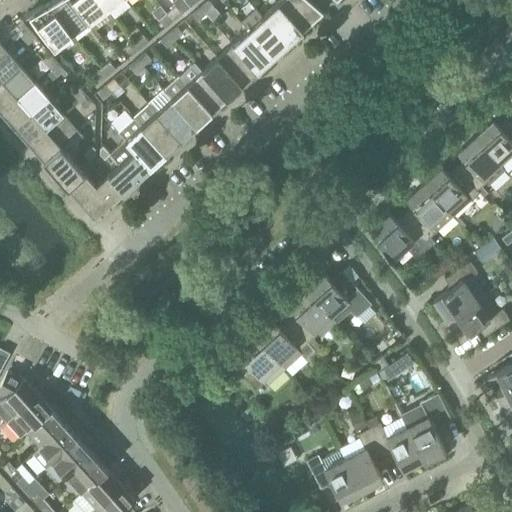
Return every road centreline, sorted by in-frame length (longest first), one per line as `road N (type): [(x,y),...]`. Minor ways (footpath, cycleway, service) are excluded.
road 1 (residential): [(134,392),(511,46)]
road 2 (residential): [(45,330),(408,0)]
road 3 (residential): [(487,455),(396,308)]
road 4 (residential): [(179,511),(124,429),(124,402),(134,392)]
road 5 (residential): [(377,511),(487,455)]
